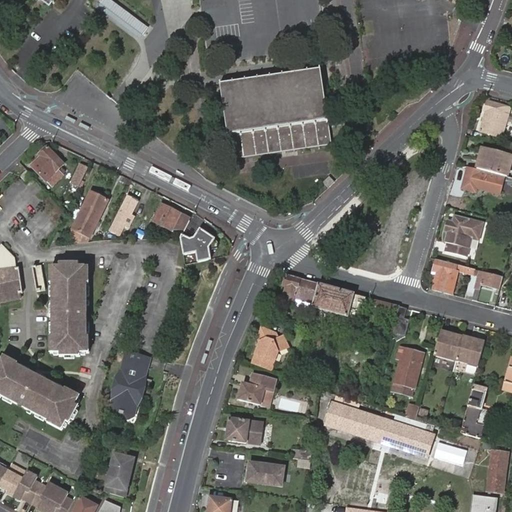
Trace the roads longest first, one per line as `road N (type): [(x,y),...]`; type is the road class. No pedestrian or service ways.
road 1 (tertiary): [(277,245),(218,368),(179,511)]
road 2 (tertiary): [(43,120),(277,245)]
road 3 (residential): [(277,245),(433,106)]
road 4 (residential): [(406,294),(449,148),(447,124),(433,106)]
road 5 (residential): [(277,245),(314,268),(406,294)]
